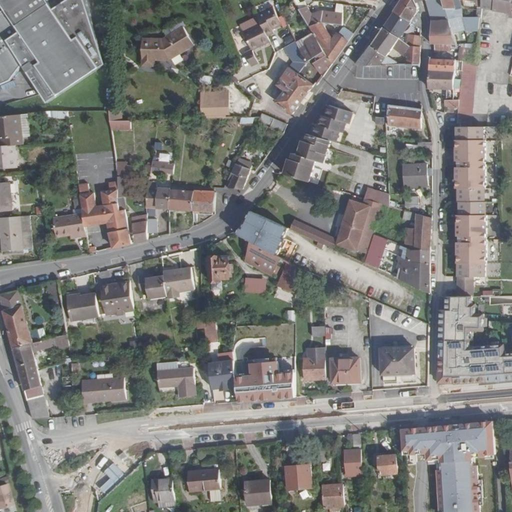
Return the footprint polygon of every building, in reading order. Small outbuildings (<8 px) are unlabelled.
[(0,14),(0,87),(11,83),(24,67),(33,82),(41,95),(46,103),(104,65),(90,12),(88,5),(86,0),(12,0),(5,11),(0,14)] [(0,0),(0,3),(5,11),(12,0),(0,0)] [(277,0),(270,0),(271,1),(282,21),(285,14),(277,0)] [(402,0),(395,11),(408,20),(420,22),(417,9),(415,4),(413,0),(402,0)] [(424,0),(425,0),(428,9),(443,4),(442,0),(424,0)] [(442,0),(443,4),(444,8),(461,8),(456,0),(464,0),(478,2),(478,5),(482,5),(482,0),(442,0)] [(495,0),(482,0),(482,5),(482,8),(494,11),(495,0)] [(511,0),(495,0),(494,11),(510,13),(511,0)] [(428,9),(432,19),(432,22),(448,23),(445,13),(444,8),(443,4),(428,9)] [(273,9),(255,18),(256,21),(267,40),(273,37),(271,33),(282,28),(279,23),(273,9)] [(383,29),(409,45),(409,47),(420,47),(420,22),(408,20),(395,11),(383,29)] [(445,13),(448,23),(450,29),(454,28),(456,27),(451,11),(445,13)] [(342,18),(315,17),(301,23),(308,32),(319,26),(341,28),(342,18)] [(256,21),(239,30),(251,54),(245,58),(252,71),(258,67),(252,55),(269,46),(267,40),(256,21)] [(448,23),(432,22),(432,32),(452,33),(450,29),(448,23)] [(319,26),(308,32),(333,64),(354,34),(347,30),(345,30),(342,31),(332,43),(319,26)] [(165,41),(145,42),(146,69),(158,69),(158,63),(172,63),(194,48),(188,39),(191,37),(185,28),(165,41)] [(409,45),(383,29),(357,65),(379,65),(387,53),(391,47),(409,57),(409,47),(409,45)] [(452,33),(432,32),(431,44),(455,44),(452,33)] [(191,37),(188,39),(194,48),(197,46),(191,37)] [(285,50),(292,63),(275,86),(283,93),(275,104),(291,117),(313,88),(298,76),(304,67),(298,62),(302,57),(295,45),(285,50)] [(457,51),(457,61),(456,63),(474,64),(476,49),(457,51)] [(403,61),(387,53),(379,65),(398,65),(409,65),(409,63),(403,61)] [(457,61),(431,60),(430,71),(456,72),(456,63),(457,61)] [(456,63),(456,72),(455,78),(473,78),(474,64),(456,63)] [(456,72),(430,71),(430,89),(446,90),(449,104),(454,104),(455,78),(456,72)] [(473,78),(455,78),(454,104),(454,115),(454,119),(467,119),(473,78)] [(235,98),(210,99),(210,122),(236,121),(235,98)] [(357,109),(333,101),(329,113),(326,111),(322,123),(318,122),(314,135),(334,141),(337,143),(342,130),(345,131),(349,119),(353,120),(357,109)] [(449,106),(444,105),(444,114),(449,116),(454,115),(454,104),(449,104),(449,106)] [(444,105),(436,105),(435,111),(444,114),(444,105)] [(390,118),(390,119),(386,119),(386,121),(390,122),(390,125),(422,127),(422,110),(389,106),(390,118)] [(119,111),(115,112),(115,122),(123,121),(122,111),(119,111)] [(0,147),(15,146),(23,145),(21,115),(4,117),(0,116),(0,147)] [(115,122),(110,122),(111,131),(131,130),(131,122),(123,121),(115,122)] [(458,137),(457,145),(457,161),(486,159),(486,138),(485,138),(485,124),(461,123),(461,137),(458,137)] [(304,157),(295,155),(289,177),(312,184),(318,164),(326,166),(334,141),(314,135),(311,134),(304,157)] [(176,174),(175,163),(172,163),(172,153),(164,153),(164,142),(154,142),(155,174),(176,174)] [(432,142),(418,142),(418,151),(432,151),(432,142)] [(0,171),(17,170),(15,146),(0,147),(0,171)] [(456,184),(458,185),(457,200),(459,200),(458,212),(457,212),(456,227),(485,226),(485,213),(484,213),(482,213),(482,199),(480,199),(481,186),(484,186),(485,186),(486,161),(486,159),(457,161),(457,164),(456,184)] [(240,161),(239,164),(228,190),(229,190),(243,191),(251,170),(252,169),(241,165),(242,162),(240,161)] [(426,164),(403,164),(403,185),(427,184),(426,164)] [(125,190),(125,181),(117,181),(117,187),(118,190),(125,190)] [(0,212),(10,212),(8,183),(0,183),(0,212)] [(105,194),(80,197),(82,216),(83,227),(107,224),(113,248),(131,244),(124,199),(118,200),(118,190),(117,187),(107,188),(105,194)] [(156,190),(148,189),(148,208),(170,209),(170,191),(168,191),(168,188),(165,188),(165,191),(156,190)] [(388,195),(366,189),(363,199),(384,205),(389,207),(388,195)] [(125,190),(118,190),(118,200),(124,199),(126,199),(125,190)] [(193,193),(170,191),(170,209),(193,211),(193,193)] [(214,195),(193,193),(193,211),(213,212),(214,195)] [(352,203),(344,224),(339,242),(338,244),(357,253),(365,231),(372,209),(352,203)] [(415,229),(403,231),(403,250),(413,255),(429,254),(430,219),(404,211),(402,211),(400,216),(414,221),(415,229)] [(240,229),(237,234),(253,242),(278,254),(280,255),(288,238),(286,237),(289,230),(251,212),(243,230),(240,229)] [(131,226),(135,243),(149,240),(148,221),(148,214),(134,219),(130,220),(131,226)] [(52,219),(54,238),(68,237),(76,236),(76,238),(84,238),(83,227),(82,216),(52,219)] [(0,251),(21,250),(19,217),(0,218),(0,251)] [(296,222),(291,231),(308,239),(320,244),(325,247),(335,251),(338,244),(339,242),(296,222)] [(456,227),(456,239),(456,250),(455,258),(459,259),(458,273),(459,272),(470,273),(482,273),(482,260),(484,260),(484,237),(485,226),(456,227)] [(278,254),(253,242),(245,259),(251,262),(270,272),(278,254)] [(413,271),(404,273),(403,281),(403,283),(428,295),(429,254),(413,255),(413,271)] [(285,257),(276,280),(294,290),(294,285),(294,261),(285,257)] [(229,267),(229,258),(208,259),(208,260),(205,260),(206,272),(209,272),(209,283),(220,283),(220,281),(230,281),(230,279),(233,279),(233,267),(229,267)] [(166,273),(166,277),(171,297),(171,300),(183,298),(182,292),(198,290),(193,267),(166,273)] [(459,277),(455,277),(454,292),(469,293),(469,281),(470,273),(459,272),(459,277)] [(150,292),(152,301),(171,297),(166,277),(148,280),(147,277),(139,279),(143,294),(150,292)] [(264,278),(244,277),(244,290),(264,291),(264,278)] [(105,291),(110,316),(120,314),(119,312),(137,308),(132,283),(122,285),(123,288),(105,291)] [(31,299),(53,294),(51,284),(29,289),(31,299)] [(294,285),(294,290),(294,296),(307,295),(307,285),(294,285)] [(19,291),(1,295),(14,348),(32,345),(19,291)] [(454,292),(445,293),(445,306),(439,306),(438,344),(440,344),(440,351),(440,353),(438,353),(437,383),(443,383),(453,383),(453,385),(498,381),(497,348),(484,348),(484,350),(468,350),(468,329),(480,330),(480,310),(471,310),(471,300),(470,300),(470,293),(469,293),(454,292)] [(71,302),(75,323),(103,317),(99,295),(83,298),(83,300),(71,302)] [(332,326),(313,326),(314,337),(332,337),(332,326)] [(14,348),(33,420),(49,419),(38,371),(34,354),(38,353),(37,351),(58,345),(59,348),(72,346),(71,336),(32,345),(14,348)] [(414,346),(382,348),(383,373),(416,371),(414,346)] [(271,372),(270,348),(243,350),(244,374),(271,372)] [(506,348),(497,348),(498,381),(511,379),(511,356),(506,357),(506,348)] [(360,350),(332,351),(334,384),(361,383),(360,350)] [(304,360),(305,382),(326,381),(325,351),(320,352),(320,359),(304,360)] [(234,362),(209,365),(212,390),(221,389),(221,391),(229,390),(229,388),(237,387),(234,362)] [(180,363),(156,365),(158,388),(178,387),(179,391),(179,398),(196,396),(193,369),(181,370),(180,363)] [(126,379),(84,382),(86,404),(127,401),(126,379)] [(420,427),(402,429),(404,454),(421,453),(429,452),(429,459),(443,458),(443,469),(439,469),(441,511),(481,511),(478,462),(474,463),(474,457),(487,456),(487,454),(497,454),(495,421),(420,427)] [(345,451),(347,477),(364,475),(362,450),(345,451)] [(399,472),(397,453),(379,455),(381,473),(399,472)] [(298,465),(287,466),(289,489),(313,487),(312,461),(298,462),(298,465)] [(221,486),(219,468),(188,470),(190,489),(220,486),(221,486)] [(153,494),(157,494),(157,499),(175,498),(173,475),(156,477),(156,480),(152,480),(153,494)] [(271,501),(269,478),(245,480),(247,503),(271,501)] [(0,508),(13,504),(7,483),(0,484),(0,508)] [(220,486),(190,489),(190,490),(201,490),(203,493),(210,493),(211,498),(221,498),(220,486)] [(343,488),(323,489),(325,509),(329,509),(330,509),(330,511),(337,511),(338,508),(344,508),(343,488)]
